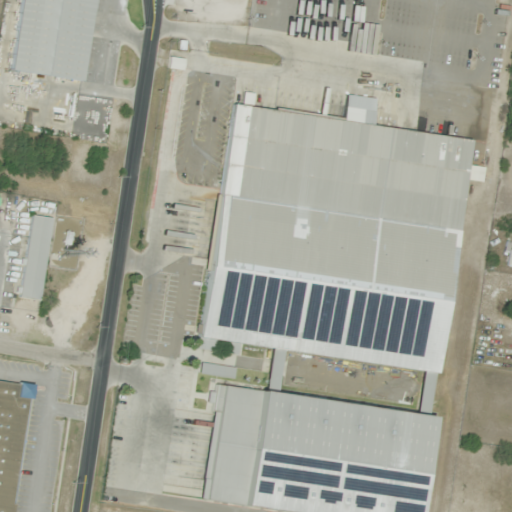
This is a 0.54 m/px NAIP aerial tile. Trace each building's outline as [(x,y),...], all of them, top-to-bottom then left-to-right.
[(20,0),(11,71),(82,81),(93,0),(20,0)] [(280,511),(414,511),(467,141),(374,128),(378,100),(349,96),(345,120),(232,104),(199,342),(211,344),(212,338),(222,340),(220,350),(235,352),(236,343),(269,347),(263,390),(212,383),(211,391),(212,391),(197,500),(280,511)] [(467,180),(480,182),(482,169),(470,167),(467,180)] [(51,218),(30,215),(17,298),(38,301),(51,218)] [(199,375),(232,378),(233,368),(200,364),(199,375)] [(13,511),(30,385),(0,381),(0,511),(13,511)]
